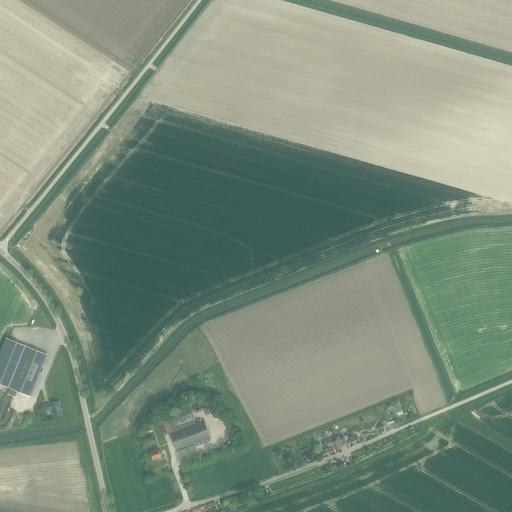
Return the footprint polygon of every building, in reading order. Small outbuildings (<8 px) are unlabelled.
[(203,174),(200,179),(210,186),(214,181),(203,174)] [(15,397),(17,391),(30,396),(47,354),(6,337),(0,351),(0,383),(10,388),(8,394),(15,397)] [(62,414),(59,401),(50,403),(44,405),(46,411),(52,409),(53,416),(62,414)] [(210,437),(208,432),(204,420),(195,424),(189,406),(170,413),(171,417),(159,422),(162,430),(164,435),(170,432),(177,450),(210,437)] [(344,437),(340,439),(343,446),(347,444),(349,443),(351,447),(354,445),(353,445),(356,444),(360,442),(357,435),(347,439),(345,440),(344,437)] [(321,451),(322,453),(324,457),(335,453),(333,448),(334,447),(335,449),(340,447),(337,440),(332,442),(327,443),(329,448),(321,451)] [(162,454),(161,451),(161,449),(159,450),(159,448),(149,451),(152,459),(158,457),(158,458),(161,457),(161,456),(161,454),(162,454)] [(204,505),(199,507),(200,511),(206,511),(205,509),(208,508),(209,510),(216,508),(215,502),(207,505),(204,506),(204,505)]
